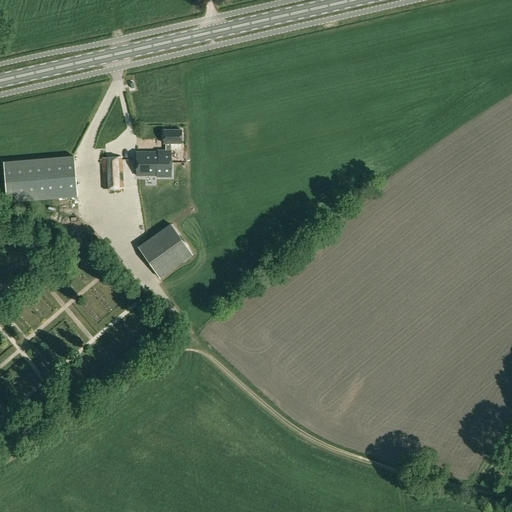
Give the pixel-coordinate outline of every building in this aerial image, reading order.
[(137,152),(137,176),(156,176),(156,177),(171,177),(171,150),(171,143),(180,143),(182,143),(182,130),(164,130),(164,143),(167,144),(167,150),(158,150),(158,152),(137,152)] [(3,162),(7,202),(77,196),(74,156),(3,162)] [(104,190),(124,188),(122,157),(102,158),(104,190)] [(98,223),(123,222),(122,194),(96,195),(98,223)] [(154,228),(154,196),(137,196),(136,228),(154,228)] [(193,254),(171,223),(137,247),(160,278),(193,254)] [(129,237),(132,242),(146,235),(143,230),(129,237)]
